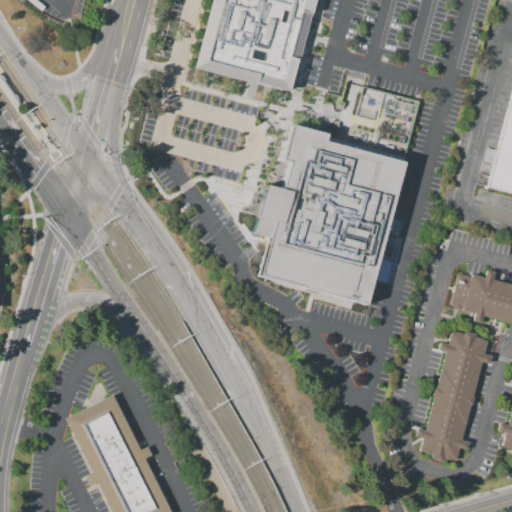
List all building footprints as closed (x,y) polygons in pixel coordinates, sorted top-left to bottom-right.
[(210,0),(192,69),(287,94),(296,60),(297,60),(312,0),(210,0)] [(0,84),(0,78),(18,103),(15,106),(0,84)] [(345,83),(352,85),(353,78),(362,81),(361,87),(416,102),(363,305),(350,302),(349,304),(343,303),(341,308),(335,306),(336,301),(312,295),(313,292),(302,289),(301,292),(289,289),(289,286),(255,277),(264,239),(249,235),(262,184),(277,188),(284,162),(278,161),(287,125),(331,136),(345,83)] [(511,84),(485,189),(511,196),(511,84)] [(469,275),(482,278),(484,271),(492,273),(490,279),(511,284),(511,325),(481,317),(479,324),(471,322),(473,315),(448,308),(457,274),(469,277),(469,275)] [(449,332),(454,333),(454,332),(461,334),(460,335),(461,335),(462,332),(468,334),(474,335),(473,338),(474,338),(474,337),(481,339),(480,340),(485,341),(481,353),(489,355),(486,364),(479,362),(470,396),(473,397),(471,405),(468,404),(453,461),(449,460),(448,462),(441,460),(442,458),(441,458),(440,462),(429,459),(429,456),(423,454),(416,452),(431,398),(428,397),(432,383),(435,383),(437,373),(443,354),(436,352),(438,343),(445,344),(449,332)] [(511,454),(501,451),(502,448),(499,447),(502,434),(494,432),(497,422),(505,424),(511,398),(511,386),(509,385),(511,376),(511,454)] [(63,419),(110,397),(137,450),(144,447),(149,456),(142,460),(168,511),(109,511),(94,482),(88,485),(84,477),(90,474),(63,419)]
